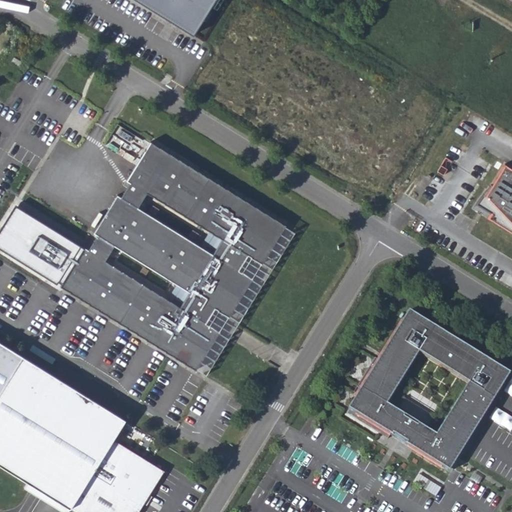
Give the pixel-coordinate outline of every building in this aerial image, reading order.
[(214,0),(136,0),(193,35),(214,0)] [(14,56),(11,61),(19,66),(22,61),(14,56)] [(251,256),(250,257),(262,264),(285,226),(286,225),(151,141),(126,180),(130,182),(121,196),(117,194),(94,232),(97,235),(88,249),(105,260),(114,245),(177,284),(180,286),(171,301),(206,323),(209,318),(211,319),(215,312),(213,311),(215,308),(218,309),(217,310),(229,317),(253,278),(242,271),(241,272),(239,270),(248,255),(251,256)] [(135,157),(126,152),(124,156),(132,161),(135,157)] [(511,169),(505,165),(492,186),(491,185),(488,189),(484,193),(480,199),(476,204),(474,208),(511,231),(511,169)] [(196,369),(220,331),(206,323),(171,301),(168,299),(105,260),(88,249),(20,206),(0,239),(0,248),(195,370),(196,369)] [(180,286),(177,284),(168,299),(171,301),(180,286)] [(509,375),(510,374),(408,311),(408,312),(509,375)] [(356,395),(347,410),(357,416),(354,420),(385,439),(388,435),(398,441),(449,473),(509,375),(408,312),(376,364),(372,361),(353,393),(356,395)] [(124,419),(0,342),(0,465),(75,511),(136,511),(143,502),(148,494),(163,469),(112,438),(124,419)]
